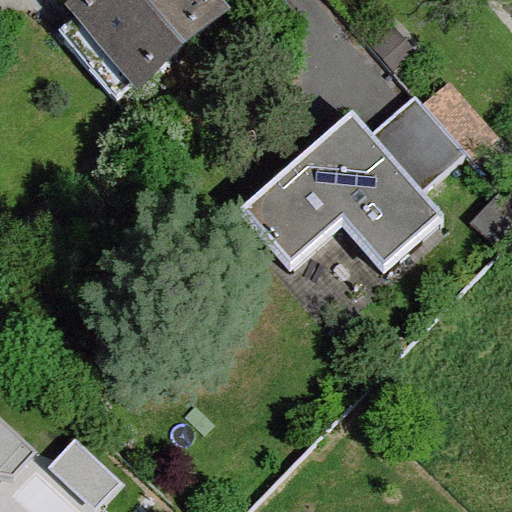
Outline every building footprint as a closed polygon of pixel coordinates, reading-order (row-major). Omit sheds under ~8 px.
[(195,0),(110,0),(62,42),(119,107),(216,23),(195,0)] [(373,143),(424,200),(469,162),(418,103),(373,143)] [(355,123),(241,223),(292,280),(346,233),(388,280),(447,227),(424,200),(373,143),(355,123)] [(511,247),(511,212),(507,207),(487,228),(510,250),(511,247)] [(0,471),(16,474),(40,448),(0,411),(0,471)] [(77,442),(52,470),(98,511),(124,484),(77,442)]
